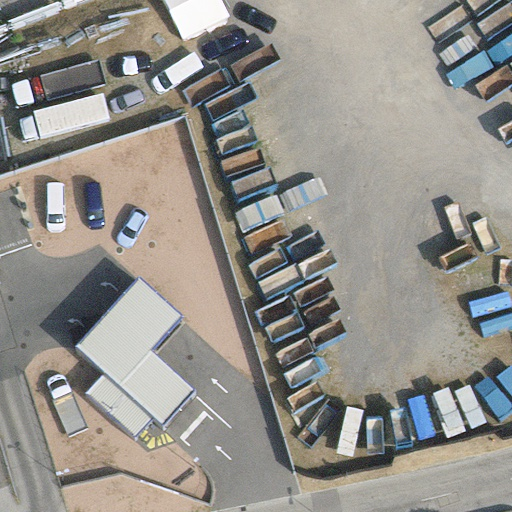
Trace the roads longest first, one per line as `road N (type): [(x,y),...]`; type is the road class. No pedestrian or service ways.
road 1 (unknown): [(511,197),(391,0)]
road 2 (tertiary): [(339,511),(511,473)]
